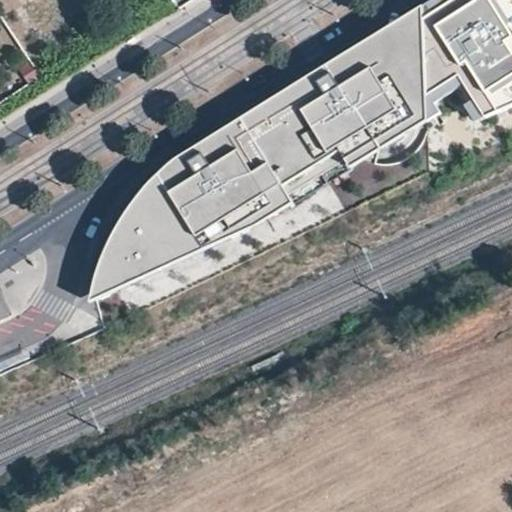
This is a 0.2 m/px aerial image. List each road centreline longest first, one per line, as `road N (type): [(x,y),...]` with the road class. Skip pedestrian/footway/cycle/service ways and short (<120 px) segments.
road 1 (primary): [(0,251),(395,0)]
road 2 (primary): [(234,0),(0,148)]
